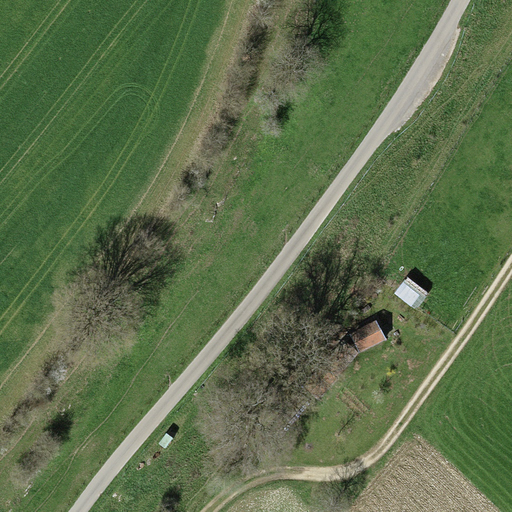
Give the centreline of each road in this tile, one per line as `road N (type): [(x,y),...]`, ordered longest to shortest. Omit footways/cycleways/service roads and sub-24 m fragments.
road 1 (track): [(461,0),(363,153),(82,511)]
road 2 (track): [(511,261),(378,452),(334,473),(251,479),(208,511)]
